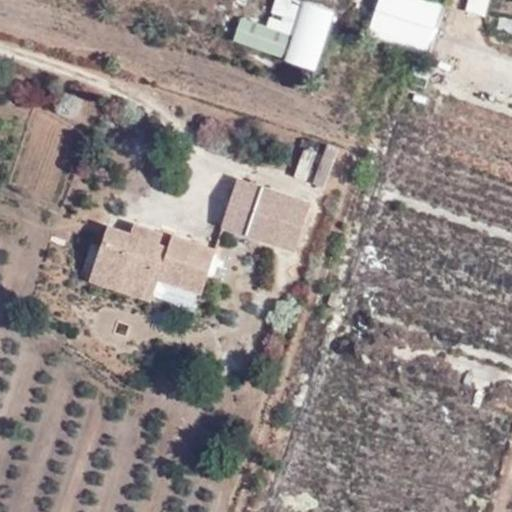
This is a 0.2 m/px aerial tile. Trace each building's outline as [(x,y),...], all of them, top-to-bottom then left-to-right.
[(511,511),(511,0),(450,0),(428,67),(413,61),(297,423),(267,511),(511,511)] [(425,53),(444,5),(432,0),(377,0),(365,30),(425,53)] [(336,12),(305,2),(295,35),(240,18),(230,47),(317,73),(336,12)] [(308,180),(316,155),(304,150),(295,175),(308,180)] [(293,251),(309,200),(234,179),(220,228),(293,251)] [(199,294),(214,247),(133,223),(129,232),(105,225),(86,280),(150,301),(156,282),(199,294)] [(220,281),(228,258),(216,254),(208,277),(220,281)]
